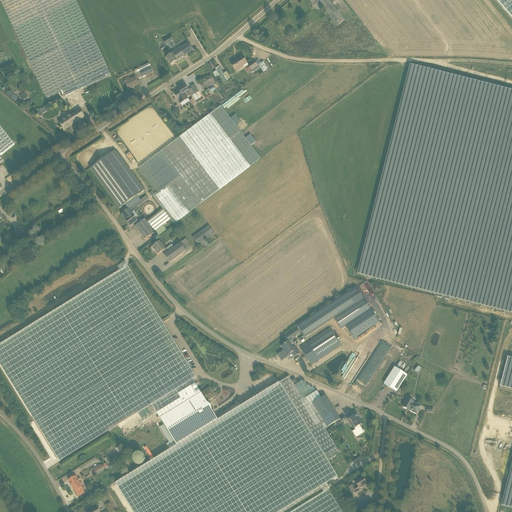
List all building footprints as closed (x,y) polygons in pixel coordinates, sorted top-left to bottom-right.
[(66,96),(74,92),(111,75),(108,69),(75,0),(0,0),(13,28),(27,57),(46,98),(63,90),(66,96)] [(317,0),(317,1),(337,25),(340,23),(343,21),(345,19),(328,0),(317,0)] [(511,0),(496,0),(511,18),(511,0)] [(165,38),(162,40),(162,41),(165,45),(168,43),(173,40),(170,35),(165,38)] [(194,51),(189,43),(172,53),(172,54),(166,58),(171,65),(177,61),(177,62),(194,51)] [(231,64),(235,71),(247,63),(243,56),(231,64)] [(255,62),(248,66),(245,68),(247,72),(251,70),(253,72),(256,71),(259,68),(255,62)] [(151,67),(136,74),(138,79),(141,78),(142,77),(145,76),(152,73),(153,72),(151,67)] [(219,67),(215,69),(216,71),(219,75),(224,83),(228,80),(224,73),(219,67)] [(511,97),(405,70),(352,278),(511,318),(511,97)] [(199,82),(204,89),(215,82),(211,76),(208,77),(208,76),(199,82)] [(129,78),(124,80),(128,89),(139,84),(136,77),(130,80),(129,78)] [(177,92),(174,94),(178,101),(180,104),(181,103),(182,103),(185,100),(188,99),(188,98),(187,97),(191,95),(189,93),(188,91),(189,91),(185,85),(178,90),(179,91),(177,92)] [(189,91),(188,91),(189,93),(190,92),(192,96),(195,94),(199,92),(195,85),(191,87),(192,89),(189,90),(189,91)] [(9,91),(7,94),(15,101),(18,98),(9,91)] [(121,214),(126,221),(130,227),(134,224),(136,226),(135,227),(145,240),(155,232),(170,220),(174,225),(219,190),(260,159),(221,106),(138,168),(157,193),(152,197),(162,210),(147,222),(145,219),(139,223),(137,221),(133,215),(130,213),(128,209),(121,214)] [(35,117),(42,115),(42,113),(47,112),(46,107),(33,112),(35,117)] [(62,120),(59,123),(64,131),(85,117),(80,109),(69,116),(67,117),(67,116),(62,119),(62,120)] [(0,164),(4,161),(0,156),(14,145),(0,126),(0,164)] [(90,169),(120,209),(125,205),(137,196),(144,191),(115,150),(90,169)] [(128,209),(130,213),(137,208),(137,207),(148,198),(147,195),(140,200),(128,209)] [(208,226),(193,237),(198,245),(205,240),(214,233),(208,226)] [(23,227),(17,231),(23,239),(29,235),(23,227)] [(0,243),(0,244),(5,251),(11,246),(6,240),(0,243)] [(160,242),(152,247),(158,255),(162,252),(163,251),(165,254),(164,255),(170,263),(186,251),(180,243),(174,247),(172,244),(166,249),(166,248),(165,249),(160,242)] [(340,419),(339,417),(328,399),(325,395),(321,398),(319,395),(317,391),(315,392),(312,387),(311,388),(309,385),(308,386),(305,382),(304,382),(302,381),(299,383),(298,384),(295,379),(291,381),(289,377),(279,383),(279,382),(217,420),(206,401),(207,401),(215,396),(209,388),(201,393),(193,380),(196,378),(127,266),(0,344),(0,365),(59,462),(151,405),(159,418),(176,445),(115,483),(132,511),(278,511),(337,476),(323,454),(336,446),(325,429),(335,422),(340,419)] [(364,299),(334,319),(342,330),(346,327),(354,340),(379,323),(364,299)] [(305,338),(310,335),(302,322),(297,326),(305,338)] [(300,348),(308,360),(311,365),(341,346),(330,329),(300,348)] [(293,349),(288,342),(281,347),(285,353),(286,353),(288,355),(292,353),(295,357),(300,353),(295,347),(293,349)] [(499,385),(484,444),(508,450),(502,475),(507,476),(500,504),(511,507),(511,357),(507,356),(499,385)] [(384,384),(396,392),(407,375),(398,369),(395,367),(384,384)] [(414,402),(407,399),(405,403),(404,402),(402,405),(403,406),(403,407),(409,411),(409,410),(416,414),(421,406),(414,402)] [(351,414),(346,417),(348,420),(349,419),(351,422),(350,423),(354,429),(354,428),(355,430),(359,436),(365,432),(360,425),(361,424),(359,420),(358,418),(359,417),(355,411),(351,414)] [(150,458),(153,456),(147,445),(144,447),(150,458)] [(139,465),(143,455),(133,452),(129,461),(139,465)] [(354,465),(363,460),(360,456),(352,461),(354,465)] [(99,464),(92,468),(96,475),(106,469),(103,463),(100,465),(99,464)] [(78,496),(85,493),(76,476),(69,480),(78,496)] [(363,477),(355,482),(357,486),(355,488),(353,485),(349,487),(353,494),(363,487),(362,486),(367,484),(363,477)] [(341,511),(328,490),(291,511),(341,511)] [(109,503),(105,505),(108,511),(109,511),(110,511),(109,511),(112,511),(114,511),(109,503)]
